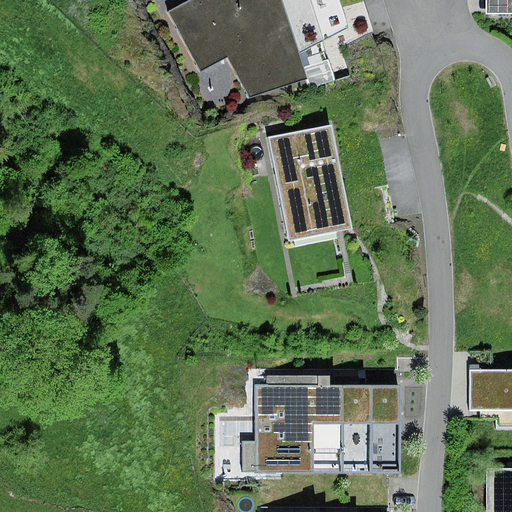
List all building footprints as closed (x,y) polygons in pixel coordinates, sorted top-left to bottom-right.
[(193,0),(174,9),(207,68),(232,56),(256,99),(313,74),(314,85),(357,72),(351,40),(376,29),(366,0),(193,0)] [(511,0),(487,0),(488,14),(511,13),(511,0)] [(330,127),(269,139),(289,241),(350,229),(343,192),(334,147),(330,127)] [(388,184),(379,138),(334,147),(343,192),(388,184)] [(511,371),(471,372),(471,410),(480,410),(480,419),(495,419),(495,429),(511,429),(511,371)] [(264,386),(255,386),(255,442),(242,442),(242,473),(396,474),(396,387),(328,386),(328,376),(264,376),(264,386)] [(511,511),(511,470),(486,470),(486,511),(511,511)]
